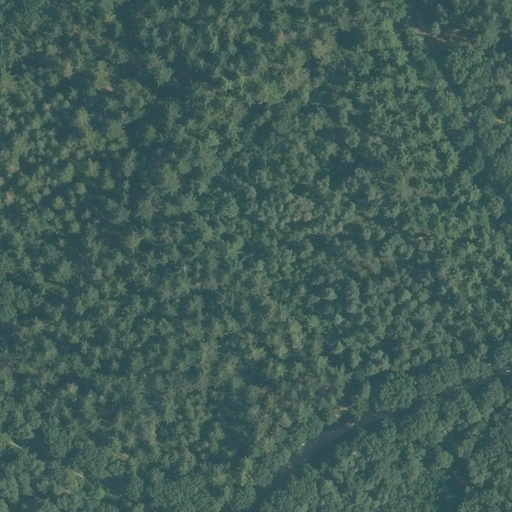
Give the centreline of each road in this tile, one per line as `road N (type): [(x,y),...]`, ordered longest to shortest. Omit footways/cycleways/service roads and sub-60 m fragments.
road 1 (track): [(238,508),(314,429),(511,359)]
road 2 (tertiary): [(511,210),(402,0)]
road 3 (tertiary): [(170,511),(0,431)]
